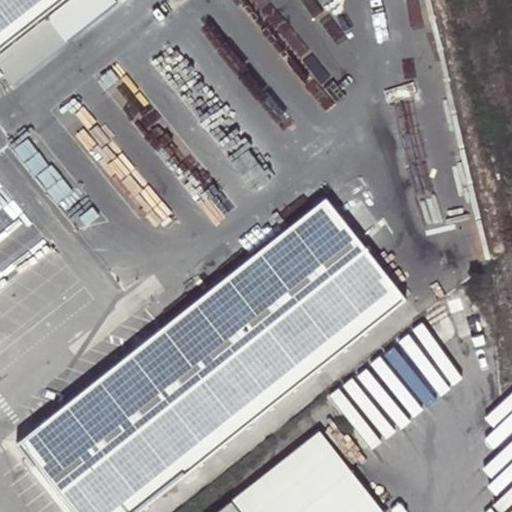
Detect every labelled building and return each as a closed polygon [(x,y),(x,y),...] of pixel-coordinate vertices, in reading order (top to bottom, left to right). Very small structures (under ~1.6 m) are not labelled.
[(0,0),(0,45),(57,0),(0,0)] [(68,41),(120,0),(69,0),(48,16),(68,41)] [(132,511),(403,298),(323,197),(16,443),(70,511),(132,511)] [(318,430),(230,500),(239,511),(376,511),(380,509),(318,430)] [(239,511),(230,500),(214,511),(239,511)]
